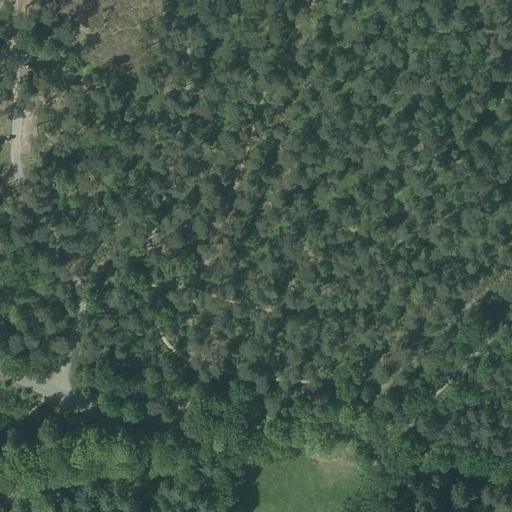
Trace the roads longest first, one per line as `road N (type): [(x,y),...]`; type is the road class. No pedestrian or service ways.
road 1 (unclassified): [(55,394),(166,422),(378,429),(402,420),(511,313)]
road 2 (track): [(184,360),(195,293),(156,284),(146,249),(183,108),(197,0)]
road 3 (track): [(191,444),(126,437),(0,460)]
road 4 (unknown): [(373,394),(222,374),(184,360)]
road 5 (unknown): [(511,268),(373,394)]
road 6 (track): [(511,440),(419,431),(373,394)]
